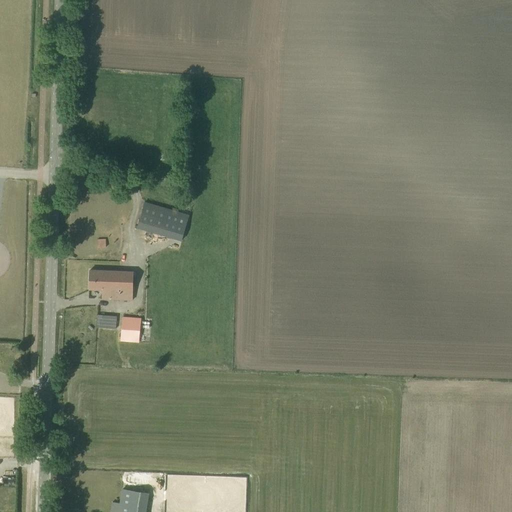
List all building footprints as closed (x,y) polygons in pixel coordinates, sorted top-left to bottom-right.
[(137,227),(147,230),(182,240),(189,215),(144,202),(137,227)] [(97,239),(97,247),(105,247),(105,239),(97,239)] [(102,299),(133,300),(134,272),(90,270),(89,289),(102,290),(102,299)] [(96,327),(116,329),(117,317),(98,315),(96,327)] [(121,341),(139,342),(141,317),(122,316),(121,341)] [(206,511),(210,494),(162,485),(160,495),(184,500),(182,511),(206,511)] [(146,511),(150,493),(122,488),(120,503),(112,501),(110,511),(146,511)]
